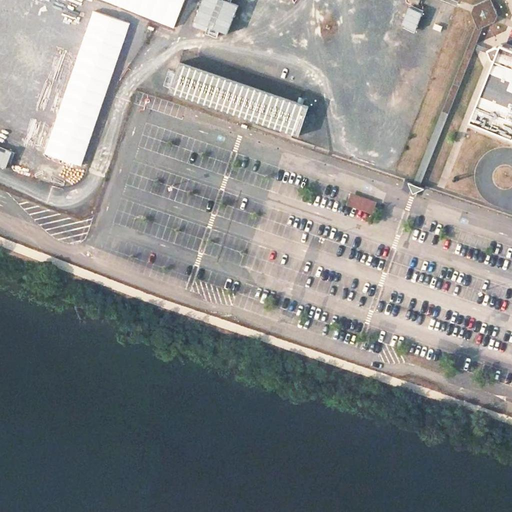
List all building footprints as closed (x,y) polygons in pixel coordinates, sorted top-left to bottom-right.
[(235,0),(203,0),(194,28),(221,36),(223,31),(235,34),(244,4),(235,2),(235,0)] [(402,24),(420,31),(427,13),(410,5),(402,24)] [(511,48),(495,41),(464,119),(511,138),(511,48)] [(393,172),(404,142),(174,64),(163,94),(393,172)] [(0,165),(10,169),(16,151),(0,144),(0,165)]
